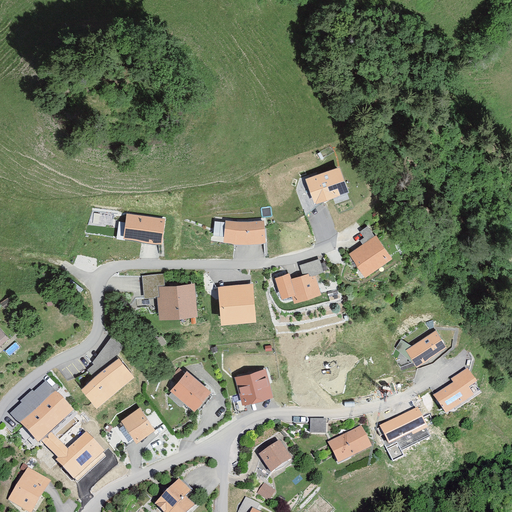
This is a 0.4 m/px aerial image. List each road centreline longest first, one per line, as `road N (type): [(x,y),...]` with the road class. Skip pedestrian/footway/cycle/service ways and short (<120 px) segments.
road 1 (residential): [(0,412),(17,388),(97,335),(96,280),(113,265),(263,264),(330,246)]
road 2 (residential): [(441,374),(358,412),(256,415),(217,442)]
road 3 (residential): [(217,442),(121,482),(85,511)]
